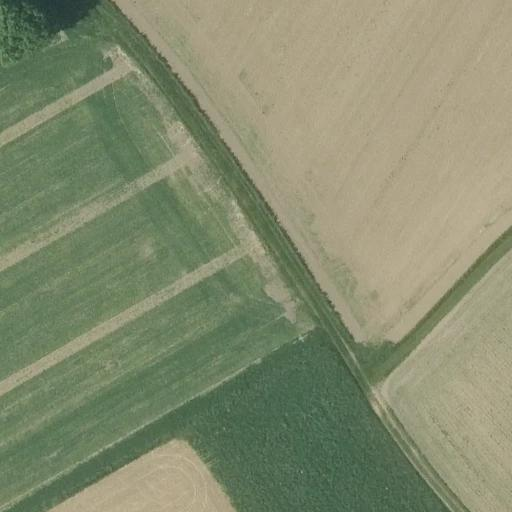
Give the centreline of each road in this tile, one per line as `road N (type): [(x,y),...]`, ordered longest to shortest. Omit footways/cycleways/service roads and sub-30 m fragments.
road 1 (track): [(454,511),(418,472),(330,326),(134,40),(81,7)]
road 2 (track): [(361,383),(407,352),(511,247)]
